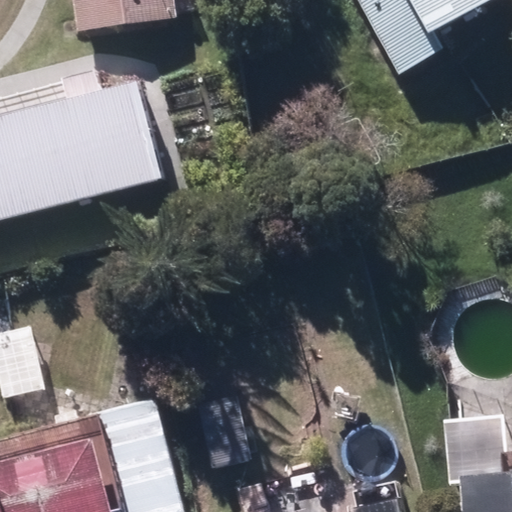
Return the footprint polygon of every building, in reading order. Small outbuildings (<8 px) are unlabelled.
[(77,0),(82,34),(175,22),(171,0),(77,0)] [(359,0),(402,77),(443,54),(434,36),(497,0),(359,0)] [(0,123),(0,222),(163,182),(139,85),(100,94),(96,79),(65,87),(70,106),(0,123)] [(0,337),(11,334),(0,296),(0,337)] [(0,345),(0,360),(8,396),(40,389),(30,339),(0,345)] [(0,511),(183,511),(155,405),(99,419),(105,439),(78,446),(75,433),(0,452),(0,511)] [(511,511),(511,475),(458,481),(461,511),(511,511)] [(398,511),(396,502),(357,510),(357,511),(398,511)]
